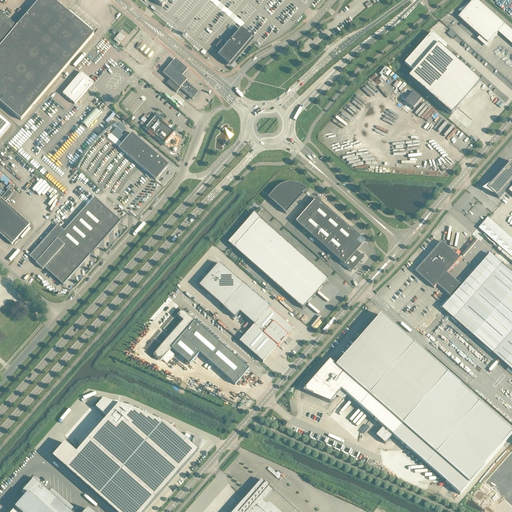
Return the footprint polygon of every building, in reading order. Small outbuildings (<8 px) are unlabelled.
[(40,0),(14,30),(0,18),(0,102),(21,121),(94,35),(52,0),(40,0)] [(474,0),(459,18),(481,38),(480,39),(487,45),(498,33),(511,44),(511,30),(477,0),(474,0)] [(114,40),(118,44),(125,37),(120,33),(114,40)] [(431,33),(404,64),(414,72),(408,78),(451,115),(467,98),(480,82),(463,67),(443,50),(446,47),(431,33)] [(229,47),(221,40),(215,47),(224,54),(221,57),(229,64),(246,44),(238,38),(229,47)] [(141,46),(137,50),(149,60),(153,55),(141,46)] [(485,86),(505,102),(509,97),(507,90),(511,92),(511,90),(511,85),(510,84),(504,92),(494,84),(493,82),(496,79),(503,83),(501,78),(506,76),(473,51),(472,53),(470,53),(473,55),(474,61),(476,62),(474,63),(478,66),(481,69),(477,70),(480,72),(481,71),(483,72),(484,74),(481,75),(487,79),(483,80),(485,86)] [(176,61),(163,76),(180,90),(188,82),(183,78),(188,72),(176,61)] [(81,73),(63,94),(75,104),(93,83),(81,73)] [(170,80),(166,84),(177,93),(180,89),(192,99),(198,92),(185,81),(179,88),(170,80)] [(95,108),(81,122),(88,128),(101,114),(95,108)] [(166,143),(166,144),(175,135),(174,134),(175,132),(171,129),(172,128),(166,123),(165,124),(155,116),(145,128),(164,145),(166,143)] [(0,138),(10,126),(0,117),(0,138)] [(118,149),(155,180),(168,165),(132,133),(118,149)] [(511,194),(511,162),(488,190),(499,199),(511,184),(511,188),(509,191),(511,194)] [(275,190),(268,198),(271,201),(286,214),(299,199),(303,195),(302,193),(307,191),(305,189),(303,187),(300,186),(297,184),(294,183),(291,183),(289,183),(285,184),(282,185),(280,186),(277,188),(275,190)] [(9,190),(1,199),(0,198),(0,234),(12,245),(13,243),(15,244),(18,241),(16,240),(29,225),(5,203),(13,194),(9,190)] [(53,231),(30,257),(36,263),(36,264),(43,270),(44,268),(63,285),(94,251),(120,222),(94,198),(64,232),(58,226),(53,231)] [(360,238),(350,229),(316,199),(295,223),(352,272),(364,258),(357,252),(361,247),(356,242),(360,238)] [(328,280),(267,226),(254,213),(253,214),(228,243),(302,309),(328,280)] [(511,239),(486,218),(477,229),(511,258),(511,239)] [(416,272),(419,275),(434,289),(438,285),(453,298),(443,310),(511,370),(511,273),(491,255),(463,287),(448,274),(461,259),(442,242),(416,272)] [(219,264),(199,287),(222,307),(242,284),(219,264)] [(242,284),(222,307),(223,308),(235,318),(240,313),(254,326),(240,342),(239,342),(263,363),(263,362),(277,346),(278,347),(281,344),(282,345),(283,343),(282,342),(288,336),(287,335),(292,329),(293,329),(242,284)] [(160,362),(170,351),(172,350),(189,365),(199,354),(235,386),(249,370),(182,311),(177,316),(183,322),(170,337),(168,335),(165,339),(166,341),(153,356),(160,362)] [(448,374),(381,316),(336,367),(330,361),(305,389),(303,392),(330,403),(341,391),(348,396),(346,398),(358,409),(360,407),(358,409),(370,420),(372,417),(393,436),(448,374)] [(460,495),(511,435),(511,431),(448,374),(393,436),(410,451),(443,480),(460,495)] [(65,444),(52,458),(114,511),(144,511),(198,452),(189,444),(193,439),(187,434),(183,438),(169,426),(129,409),(130,408),(119,404),(119,405),(103,400),(96,408),(107,418),(76,454),(65,444)] [(192,442),(192,443),(192,444),(193,445),(193,446),(194,447),(195,447),(195,448),(196,448),(197,448),(198,448),(199,448),(200,447),(201,446),(202,445),(202,444),(202,443),(202,442),(202,441),(201,440),(200,439),(199,438),(198,438),(197,438),(196,438),(195,439),(194,439),(193,440),(193,441),(192,442)] [(511,451),(484,482),(511,506),(511,451)] [(90,511),(88,510),(85,511),(74,511),(75,510),(71,510),(71,506),(67,506),(66,502),(63,503),(62,499),(58,499),(58,495),(54,495),(54,492),(50,492),(50,494),(49,493),(39,484),(34,479),(21,494),(25,497),(15,509),(16,510),(14,511),(90,511)] [(297,511),(265,484),(266,483),(264,485),(260,482),(233,511),(297,511)] [(484,484),(479,489),(487,496),(491,491),(484,484)] [(475,495),(475,496),(475,497),(475,498),(476,499),(476,500),(477,500),(478,501),(479,501),(480,501),(481,500),(482,500),(483,499),(483,498),(484,497),(484,496),(483,495),(483,494),(483,493),(482,492),(481,492),(480,492),(479,492),(478,492),(477,492),(476,493),(475,494),(475,495)]
